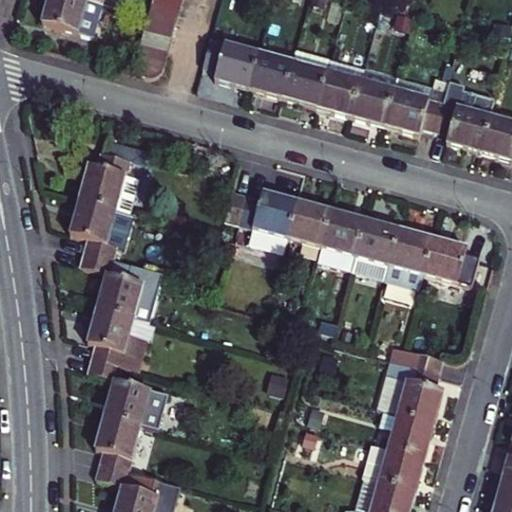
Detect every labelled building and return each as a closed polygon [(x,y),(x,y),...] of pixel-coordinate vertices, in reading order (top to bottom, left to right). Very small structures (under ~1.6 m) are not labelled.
[(107,7),(83,0),(54,0),(52,9),(48,26),(100,40),(109,7),(107,7)] [(183,11),(185,0),(157,0),(156,3),(183,11)] [(178,27),(183,11),(156,3),(152,20),(178,27)] [(178,27),(152,20),(148,32),(175,39),(178,27)] [(145,45),(172,52),(175,39),(148,32),(145,45)] [(217,42),(209,71),(224,75),(222,84),(235,87),(257,93),(266,56),(269,45),(229,34),(226,45),(217,42)] [(145,45),(141,60),(167,68),(172,52),(145,45)] [(304,51),(300,65),(291,102),(309,107),(324,111),(334,74),(337,61),(304,51)] [(291,102),(300,65),(266,56),(257,93),(274,98),(291,102)] [(167,68),(141,60),(136,77),(153,82),(162,78),(167,71),(167,68)] [(357,120),(366,83),(334,74),(324,111),(340,115),(357,120)] [(452,93),(402,80),(399,92),(449,105),(452,93)] [(399,92),(366,83),(357,120),(370,123),(389,129),(399,92)] [(452,93),(449,105),(441,135),(456,139),(454,147),(467,150),(488,155),(497,119),(502,101),(467,92),(468,88),(455,84),(452,93)] [(399,92),(389,129),(410,134),(424,138),(426,130),(441,135),(449,105),(399,92)] [(511,122),(497,119),(488,155),(507,161),(511,162),(511,122)] [(86,188),(82,205),(118,216),(133,220),(150,159),(106,147),(99,173),(91,171),(86,188)] [(287,246),(297,208),(280,203),(264,199),(262,209),(254,237),(250,254),(282,263),(287,246)] [(225,230),(239,234),(246,205),(232,201),(225,230)] [(85,258),(115,266),(119,254),(108,250),(118,216),(82,205),(75,229),(72,240),(88,245),(85,258)] [(246,205),(239,234),(254,237),(262,209),(246,205)] [(314,213),(297,208),(287,246),(322,256),(333,218),(314,213)] [(333,218),(322,256),(356,266),(366,228),(349,223),(333,218)] [(384,233),(366,228),(356,266),(352,281),(387,290),(391,276),(401,238),(384,233)] [(418,243),(401,238),(391,276),(424,285),(434,247),(418,243)] [(434,247),(424,285),(472,298),(480,270),(467,266),(469,257),(452,253),(434,247)] [(318,271),(352,281),(356,266),(322,256),(318,271)] [(97,313),(136,324),(151,328),(164,280),(115,266),(85,258),(81,270),(107,277),(102,294),(97,313)] [(391,276),(387,290),(420,300),(424,285),(391,276)] [(131,340),(136,324),(97,313),(91,336),(88,347),(97,350),(94,363),(123,371),(142,377),(150,346),(131,340)] [(151,328),(136,324),(131,340),(150,346),(152,346),(156,330),(151,328)] [(391,369),(409,374),(414,358),(405,355),(396,353),(391,369)] [(443,366),(414,358),(409,374),(438,382),(443,366)] [(106,420),(144,430),(163,436),(172,400),(119,386),(123,371),(94,363),(90,376),(116,384),(111,402),(106,420)] [(379,414),(397,420),(434,431),(439,414),(443,399),(436,397),(440,383),(438,382),(409,374),(391,369),(379,414)] [(106,455),(101,471),(130,480),(144,430),(106,420),(100,442),(97,453),(106,455)] [(397,420),(388,453),(426,464),(429,450),(434,431),(397,420)] [(365,483),(417,498),(421,482),(426,464),(388,453),(377,450),(374,449),(365,483)] [(117,511),(173,511),(175,507),(179,493),(130,480),(101,471),(98,484),(123,492),(118,509),(117,511)] [(511,472),(509,472),(505,488),(500,506),(511,509),(511,472)] [(412,511),(417,498),(365,483),(357,511),(412,511)]
